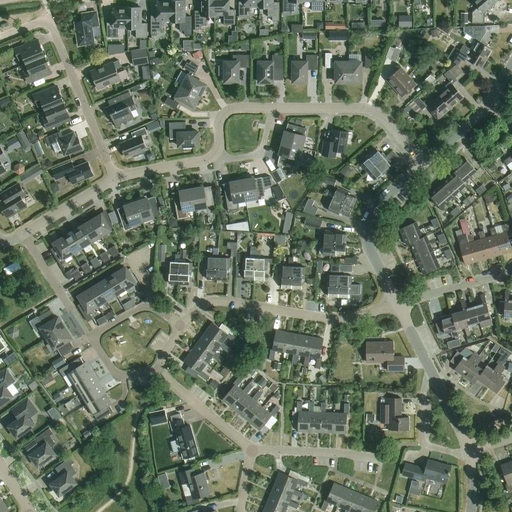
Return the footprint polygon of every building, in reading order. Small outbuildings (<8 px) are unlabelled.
[(171,22),(172,22),(171,0),(171,1),(163,1),(162,2),(156,2),(157,16),(151,16),(151,34),(157,34),(157,30),(162,30),(162,21),(171,21),(171,22)] [(171,0),(172,22),(179,22),(180,31),(184,31),(184,35),(191,35),(191,16),(185,16),(184,0),(171,0)] [(214,16),(213,0),(200,0),(201,11),(195,11),(195,29),(201,29),(201,25),(206,25),(206,16),(214,16)] [(213,0),(214,16),(214,15),(224,15),(224,24),(235,24),(235,9),(228,9),(228,0),(213,0)] [(259,8),(260,8),(259,0),(244,0),(244,1),(238,1),(239,16),(250,16),(250,7),(259,7),(259,8)] [(259,0),(260,8),(267,8),(267,17),(272,17),(272,21),(279,21),(279,2),(272,2),(272,0),(259,0)] [(301,2),(301,0),(282,0),(282,11),(293,11),(293,2),(301,2)] [(301,0),(301,2),(302,2),(302,1),(311,1),(311,10),(322,10),(322,0),(301,0)] [(499,0),(476,0),(473,2),(478,8),(472,13),(472,24),(484,25),(484,13),(499,0)] [(127,29),(128,29),(127,8),(119,8),(119,9),(113,9),(113,23),(107,23),(107,38),(118,38),(118,28),(127,28),(127,29)] [(127,8),(128,29),(135,29),(136,38),(147,38),(147,23),(141,23),(140,8),(127,8)] [(98,26),(96,12),(81,14),(82,21),(74,22),(78,46),(94,44),(91,27),(98,26)] [(399,26),(411,26),(411,14),(399,14),(399,26)] [(475,47),(472,51),(487,60),(493,51),(474,39),(478,34),(467,28),(464,33),(472,38),(468,43),(475,47)] [(26,65),(44,57),(38,40),(15,50),(19,60),(23,58),(26,65)] [(487,60),(472,51),(470,55),(456,46),(448,59),(458,66),(461,61),(465,63),(467,61),(481,70),(487,60)] [(97,58),(100,57),(100,60),(108,57),(107,48),(99,49),(97,52),(97,58)] [(146,49),(132,52),(134,66),(148,64),(146,49)] [(395,63),(401,51),(395,49),(390,61),(395,63)] [(348,84),(348,63),(331,63),(331,54),(325,54),(325,69),(336,69),(336,83),(348,84)] [(249,56),(233,55),(233,62),(225,62),(225,83),(238,83),(238,68),(249,68),(249,56)] [(152,65),(162,62),(160,56),(150,60),(152,65)] [(283,56),(272,56),(272,63),(259,63),(259,83),(272,83),(272,71),(283,71),(283,56)] [(317,56),(306,56),(306,63),(293,63),(293,83),(306,83),(306,71),(317,71),(317,56)] [(51,74),(44,57),(26,65),(29,71),(24,73),(28,83),(51,74)] [(120,81),(113,63),(91,72),(98,90),(120,81)] [(181,87),(199,96),(205,86),(193,78),(198,69),(187,63),(184,68),(190,72),(181,87)] [(348,63),(348,84),(361,84),(361,63),(348,63)] [(386,80),(394,89),(408,77),(400,69),(386,80)] [(447,89),(439,96),(450,109),(463,98),(452,85),(457,81),(448,71),(444,76),(449,82),(445,86),(447,89)] [(426,89),(435,80),(431,75),(421,84),(426,89)] [(408,77),(394,89),(402,98),(415,86),(408,77)] [(131,89),(133,93),(139,91),(139,89),(141,88),(139,85),(131,89)] [(45,111),(63,103),(57,87),(33,96),(38,107),(42,105),(45,111)] [(197,101),(199,96),(181,87),(176,98),(193,107),(197,101)] [(131,98),(129,92),(116,98),(118,103),(106,109),(109,116),(111,115),(115,126),(121,124),(126,125),(128,121),(134,118),(131,112),(136,110),(134,105),(135,105),(132,98),(131,98)] [(450,109),(439,96),(430,104),(436,109),(431,113),(437,121),(450,109)] [(9,97),(0,101),(0,104),(2,109),(12,105),(9,97)] [(175,110),(178,104),(167,98),(164,104),(175,110)] [(421,112),(426,108),(418,98),(413,102),(421,112)] [(70,120),(63,103),(45,111),(47,117),(43,119),(47,130),(70,120)] [(186,133),(185,123),(169,123),(170,139),(178,139),(179,147),(199,146),(198,133),(186,133)] [(280,143),(302,149),(305,137),(303,136),(305,130),(288,125),(288,124),(287,124),(284,138),(281,138),(280,143)] [(147,134),(145,128),(131,134),(134,140),(120,145),(126,158),(146,149),(142,137),(147,134)] [(23,131),(16,134),(24,149),(31,146),(23,131)] [(348,133),(333,131),(331,143),(324,142),(322,156),(335,158),(336,152),(345,153),(348,133)] [(60,132),(45,138),(48,147),(52,145),(55,153),(61,151),(64,157),(73,153),(74,154),(83,150),(77,137),(76,138),(74,133),(65,136),(62,137),(60,132)] [(32,134),(28,136),(31,142),(38,140),(36,136),(32,134)] [(20,146),(15,138),(7,142),(12,150),(20,146)] [(33,143),(39,155),(43,153),(38,141),(33,143)] [(299,161),(302,149),(280,143),(279,149),(281,149),(277,163),(278,163),(296,167),(297,160),(299,161)] [(361,166),(368,173),(386,157),(382,153),(381,155),(376,149),(368,156),(365,159),(366,161),(361,166)] [(386,157),(368,173),(374,181),(380,176),(381,178),(385,174),(392,168),(390,165),(398,158),(393,151),(386,157)] [(458,164),(469,177),(476,172),(464,158),(458,164)] [(23,163),(14,165),(16,174),(25,172),(23,163)] [(74,169),(72,163),(52,171),(56,180),(68,175),(72,184),(93,176),(88,163),(74,169)] [(488,167),(492,172),(497,168),(493,163),(488,167)] [(464,183),(469,177),(458,164),(451,170),(454,173),(463,183),(464,183)] [(39,166),(30,171),(34,178),(43,173),(39,166)] [(345,178),(352,172),(347,166),(339,172),(345,178)] [(278,183),(286,179),(280,168),(272,173),(278,183)] [(388,174),(393,179),(399,174),(394,168),(388,174)] [(466,186),(464,183),(463,183),(454,173),(447,178),(459,192),(466,186)] [(322,176),(321,182),(334,186),(336,180),(322,176)] [(247,178),(242,179),(245,201),(258,199),(257,198),(264,197),(261,179),(262,179),(262,178),(248,180),(247,178)] [(447,178),(441,184),(453,197),(459,192),(447,178)] [(245,201),(242,179),(236,180),(237,182),(222,185),(222,186),(223,185),(228,212),(229,212),(229,211),(238,210),(237,203),(245,201)] [(26,196),(18,184),(1,195),(5,201),(0,203),(0,206),(7,218),(26,207),(21,199),(26,196)] [(447,203),(453,197),(441,184),(435,189),(447,203)] [(197,187),(191,188),(195,210),(207,208),(207,206),(214,205),(211,188),(212,187),(211,187),(197,189),(197,187)] [(279,187),(272,190),(278,202),(285,199),(279,187)] [(195,210),(191,188),(186,189),(186,191),(172,193),(172,194),(173,194),(178,221),(178,220),(188,219),(186,211),(195,210)] [(332,194),(330,199),(352,208),(356,199),(350,196),(351,194),(347,192),(337,188),(334,195),(332,194)] [(440,208),(447,203),(435,189),(429,195),(440,208)] [(140,199),(135,201),(142,222),(161,216),(155,198),(155,197),(141,201),(140,199)] [(352,208),(330,199),(328,203),(330,204),(328,211),(337,215),(341,217),(342,214),(348,217),(352,208)] [(142,222),(135,201),(130,203),(131,205),(117,209),(117,210),(118,210),(125,231),(132,228),(131,226),(142,222)] [(306,204),(303,212),(315,217),(315,215),(318,209),(315,208),(306,204)] [(112,224),(119,222),(115,211),(109,214),(112,224)] [(91,222),(101,237),(110,231),(101,216),(91,222)] [(322,221),(318,220),(306,217),(304,226),(320,230),(320,228),(322,221)] [(91,222),(82,227),(91,242),(101,237),(91,222)] [(226,225),(227,230),(249,231),(247,222),(226,225)] [(403,238),(419,231),(416,223),(399,230),(403,238)] [(494,236),(500,255),(511,252),(506,233),(509,232),(506,224),(501,226),(503,233),(497,235),(494,236)] [(284,225),(283,233),(289,235),(291,226),(284,225)] [(82,227),(73,233),(82,248),(91,242),(82,227)] [(492,237),(485,238),(483,239),(488,259),(500,255),(494,236),(497,235),(495,228),(489,229),(492,237)] [(321,243),(345,245),(346,235),(339,234),(339,232),(334,232),(325,231),(324,238),(321,238),(321,243)] [(406,246),(410,244),(423,239),(422,238),(419,231),(403,238),(406,246)] [(480,240),(474,242),(471,243),(477,262),(488,259),(483,239),(485,238),(483,231),(478,233),(480,240)] [(82,248),(73,233),(64,238),(73,254),(82,248)] [(471,243),(474,242),(472,235),(466,236),(469,243),(459,246),(465,266),(477,262),(471,243)] [(276,237),(275,246),(286,247),(287,237),(276,237)] [(410,244),(413,252),(429,245),(426,237),(422,238),(423,239),(410,244)] [(73,254),(64,238),(54,244),(63,259),(73,254)] [(298,243),(298,245),(311,254),(311,243),(298,243)] [(345,245),(321,243),(321,248),(319,248),(319,254),(323,255),(323,256),(332,256),(332,257),(337,257),(337,255),(344,255),(345,245)] [(157,261),(165,262),(166,246),(158,245),(157,261)] [(413,252),(416,260),(433,253),(429,245),(413,252)] [(119,254),(114,246),(108,250),(113,258),(119,254)] [(244,280),(254,280),(256,249),(251,248),(250,259),(243,258),(242,268),(242,273),(244,273),(244,280)] [(256,249),(254,280),(264,281),(265,274),(267,274),(267,270),(267,269),(267,259),(260,259),(260,249),(256,249)] [(104,263),(110,260),(105,252),(99,256),(104,263)] [(416,260),(420,267),(436,260),(433,253),(416,260)] [(207,280),(217,280),(218,256),(213,255),(212,258),(205,258),(205,268),(204,272),(207,272),(207,280)] [(218,256),(217,280),(227,281),(227,273),(230,273),(230,269),(229,269),(230,259),(222,258),(222,256),(218,256)] [(95,269),(101,265),(96,258),(90,261),(95,269)] [(169,284),(179,285),(180,260),(175,260),(175,263),(167,262),(167,272),(166,277),(169,277),(169,284)] [(180,260),(179,285),(189,285),(189,278),(192,278),(192,273),(191,273),(192,263),(185,263),(185,261),(180,260)] [(436,260),(420,267),(423,275),(439,268),(436,260)] [(86,275),(92,271),(87,263),(81,267),(86,275)] [(281,289),(291,289),(292,265),(287,265),(287,267),(280,267),(280,277),(279,277),(279,281),(282,281),(281,289)] [(292,265),(291,289),(301,289),(302,282),(304,282),(304,277),(304,268),(297,267),(297,265),(292,265)] [(328,297),(338,298),(340,265),(331,265),(330,276),(327,275),(326,286),(326,290),(329,290),(328,297)] [(340,265),(338,298),(348,298),(348,295),(361,295),(361,285),(351,285),(351,276),(347,276),(347,274),(352,274),(352,266),(340,265)] [(116,274),(125,289),(135,284),(125,268),(116,274)] [(69,280),(74,277),(76,281),(82,277),(77,269),(71,273),(70,271),(65,273),(69,280)] [(125,289),(116,274),(107,280),(116,295),(125,289)] [(107,301),(116,295),(107,280),(98,285),(107,301)] [(98,285),(88,291),(97,306),(104,303),(106,307),(109,305),(107,301),(98,285)] [(93,319),(88,312),(97,306),(88,291),(79,297),(83,303),(78,306),(87,322),(93,319)] [(482,305),(474,307),(479,323),(491,319),(484,295),(480,296),(482,305)] [(460,302),(463,312),(467,326),(468,326),(479,323),(474,307),(467,309),(464,301),(460,302)] [(47,339),(65,328),(58,318),(56,319),(50,310),(38,318),(43,327),(41,328),(47,339)] [(463,312),(452,315),(456,331),(464,328),(466,337),(471,336),(468,326),(467,326),(463,312)] [(440,335),(445,334),(444,333),(445,334),(453,332),(455,340),(456,344),(460,343),(459,339),(456,331),(452,315),(440,318),(442,324),(437,325),(440,335)] [(222,345),(223,343),(227,338),(235,343),(237,340),(229,334),(228,335),(212,323),(205,333),(222,345)] [(71,339),(65,328),(47,339),(54,350),(56,348),(62,357),(74,350),(69,341),(71,339)] [(274,352),(283,353),(287,333),(275,331),(272,350),(270,350),(268,360),(273,361),(274,352)] [(230,349),(223,343),(222,345),(205,333),(198,343),(214,355),(216,353),(220,348),(227,353),(230,349)] [(296,365),(297,356),(295,355),(299,335),(287,333),(283,353),(293,355),(291,364),(296,365)] [(307,367),(309,358),(307,358),(311,337),(299,335),(295,355),(297,356),(304,357),(303,366),(307,367)] [(307,358),(309,358),(316,359),(314,369),(319,370),(321,359),(320,359),(323,340),(311,337),(307,358)] [(198,343),(191,352),(207,365),(213,357),(220,363),(223,359),(216,353),(214,355),(198,343)] [(393,358),(392,343),(366,343),(366,363),(387,363),(387,372),(403,371),(403,357),(393,358)] [(501,348),(499,353),(508,359),(511,354),(501,348)] [(14,351),(4,358),(7,364),(18,357),(14,351)] [(202,372),(207,365),(191,352),(184,362),(199,374),(198,375),(207,381),(209,378),(202,372)] [(464,356),(457,352),(450,361),(456,366),(464,356)] [(454,370),(464,377),(479,356),(475,354),(470,361),(464,356),(456,366),(454,370)] [(474,384),(477,379),(484,371),(483,370),(477,365),(482,359),(479,356),(464,377),(474,384)] [(73,385),(93,373),(90,369),(88,370),(80,357),(79,358),(80,358),(59,370),(63,377),(67,375),(73,385)] [(477,379),(487,386),(502,366),(498,363),(493,370),(487,365),(483,370),(484,371),(477,379)] [(502,366),(487,386),(497,393),(507,380),(500,375),(506,368),(502,366)] [(224,369),(220,374),(225,377),(229,372),(224,369)] [(252,369),(248,374),(254,379),(258,374),(252,369)] [(4,386),(10,382),(14,379),(7,370),(0,375),(0,405),(12,397),(4,386)] [(50,373),(39,379),(44,387),(55,380),(50,373)] [(93,373),(73,385),(80,395),(99,384),(93,373)] [(323,375),(318,378),(322,384),(327,380),(323,375)] [(222,400),(231,408),(244,392),(243,391),(237,387),(243,379),(239,376),(233,384),(234,385),(222,400)] [(263,377),(257,384),(262,388),(268,381),(263,377)] [(209,386),(215,390),(219,384),(213,380),(209,386)] [(28,386),(33,392),(39,387),(35,381),(28,386)] [(249,383),(243,391),(244,392),(231,408),(241,416),(253,400),(252,399),(246,394),(252,386),(249,383)] [(99,384),(80,395),(86,405),(105,394),(99,384)] [(273,384),(269,389),(274,394),(279,388),(273,384)] [(258,391),(252,399),(253,400),(241,416),(250,423),(263,408),(256,402),(262,394),(258,391)] [(105,394),(86,405),(92,416),(93,415),(97,422),(113,412),(106,400),(108,398),(105,394)] [(388,424),(388,431),(408,431),(408,418),(400,418),(400,399),(385,399),(385,405),(381,405),(380,424),(388,424)] [(28,419),(34,415),(37,413),(28,400),(14,410),(21,418),(9,427),(17,438),(33,426),(28,419)] [(71,401),(65,404),(69,412),(75,408),(71,401)] [(297,432),(309,433),(310,413),(309,412),(301,412),(302,402),(297,402),(296,413),(298,413),(297,432)] [(309,433),(322,433),(323,413),(320,413),(313,413),(314,403),(309,403),(309,412),(310,413),(309,433)] [(322,433),(334,434),(335,413),(325,413),(326,403),(321,403),(320,413),(323,413),(322,433)] [(335,413),(334,434),(346,434),(347,415),(348,415),(349,404),(344,404),(344,414),(335,413)] [(263,408),(250,423),(260,431),(272,416),(273,417),(280,409),(276,406),(270,413),(263,408)] [(149,413),(150,418),(152,425),(167,422),(166,416),(164,410),(149,413)] [(63,419),(57,424),(59,427),(61,426),(63,429),(68,425),(63,419)] [(184,428),(182,419),(170,423),(173,435),(176,434),(182,459),(197,455),(189,426),(184,428)] [(53,434),(49,429),(34,440),(40,449),(30,456),(38,467),(54,455),(50,448),(55,444),(49,436),(53,434)] [(74,463),(70,458),(55,469),(61,478),(51,485),(59,496),(76,484),(71,477),(76,473),(71,465),(74,463)] [(451,467),(428,460),(426,469),(407,464),(403,476),(425,482),(426,478),(446,484),(451,467)] [(511,461),(501,466),(507,484),(505,485),(508,493),(511,490),(511,487),(511,484),(511,483),(511,461)] [(193,469),(178,473),(182,485),(187,483),(191,496),(186,497),(188,505),(200,502),(199,498),(210,495),(204,473),(195,476),(193,469)] [(293,491),(294,489),(297,483),(306,487),(308,483),(298,479),(297,480),(280,473),(275,484),(293,491)] [(412,481),(410,487),(418,489),(420,483),(412,481)] [(275,484),(270,495),(289,503),(290,501),(293,494),(301,498),(303,493),(294,489),(293,491),(275,484)] [(329,503),(337,506),(344,488),(333,484),(326,501),(325,500),(320,510),(325,511),(329,503)] [(349,511),(348,511),(356,493),(344,488),(337,506),(346,510),(344,511),(349,511)] [(361,511),(367,498),(356,493),(348,511),(349,511),(361,511)] [(299,504),(290,501),(289,503),(270,495),(266,506),(279,511),(284,511),(288,505),(297,509),(299,504)] [(361,511),(374,511),(378,503),(367,498),(361,511)]
